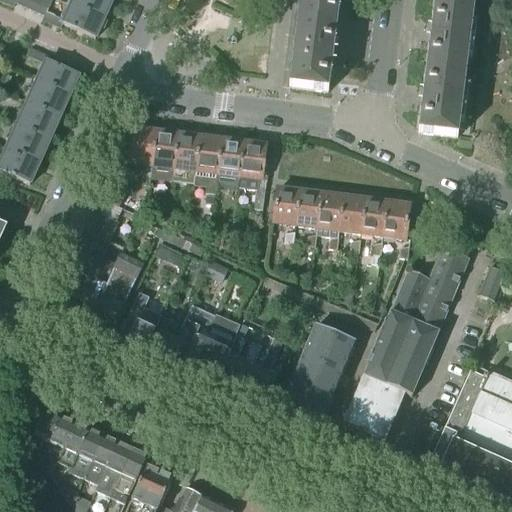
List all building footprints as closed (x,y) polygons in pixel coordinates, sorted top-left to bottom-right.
[(0,0),(0,4),(12,10),(14,6),(16,2),(11,0),(0,0)] [(14,6),(44,19),(46,15),(52,1),(51,0),(16,0),(16,2),(14,6)] [(71,0),(73,1),(71,5),(104,20),(113,0),(71,0)] [(298,11),(296,26),(335,30),(338,7),(339,5),(339,0),(299,0),(298,10),(298,11)] [(434,0),(434,7),(473,12),(474,0),(434,0)] [(104,20),(71,5),(63,23),(61,27),(95,41),(104,20)] [(429,47),(426,71),(465,75),(467,61),(467,60),(468,50),(469,48),(468,48),(469,39),(470,39),(470,38),(471,27),(471,26),(473,12),(434,7),(430,33),(430,32),(430,33),(428,45),(429,45),(429,47)] [(46,15),(44,19),(42,23),(60,31),(61,27),(63,23),(46,15)] [(335,30),(296,26),(295,40),(294,39),(294,41),(293,51),(292,52),(293,52),(292,62),(291,62),(291,63),(292,63),(290,74),(290,75),(288,90),(327,95),(331,68),(333,56),(332,56),(335,30)] [(26,59),(44,67),(45,63),(47,59),(29,51),(26,59)] [(44,67),(36,85),(68,100),(78,78),(45,63),(44,67)] [(465,75),(426,71),(423,93),(423,96),(422,96),(420,109),(421,109),(418,135),(457,140),(459,125),(459,124),(460,113),(461,113),(461,112),(460,112),(461,102),(462,103),(462,101),(463,91),(464,90),(463,90),(465,75)] [(11,88),(14,81),(6,77),(3,85),(11,88)] [(36,85),(26,107),(59,122),(68,100),(36,85)] [(26,107),(16,129),(49,144),(59,122),(26,107)] [(16,129),(6,151),(39,166),(49,144),(16,129)] [(129,166),(151,169),(155,135),(133,132),(129,166)] [(151,169),(150,182),(172,185),(173,179),(171,179),(176,138),(155,135),(151,169)] [(172,185),(193,188),(199,141),(176,138),(171,179),(173,179),(172,185)] [(205,194),(214,195),(220,144),(199,141),(193,188),(205,190),(205,194)] [(457,150),(471,151),(473,144),(458,142),(457,150)] [(220,144),(215,189),(237,192),(237,191),(237,188),(242,146),(220,144)] [(265,149),(242,146),(237,188),(237,191),(248,192),(255,193),(254,202),(253,212),(262,213),(266,183),(267,172),(269,156),(264,155),(265,149)] [(39,166),(6,151),(0,164),(0,174),(11,179),(11,180),(15,182),(15,181),(29,187),(39,166)] [(140,187),(148,188),(150,176),(142,177),(140,187)] [(105,205),(117,210),(126,190),(114,185),(105,205)] [(272,226),(295,229),(299,195),(276,192),(272,226)] [(295,229),(317,232),(321,198),(299,195),(295,229)] [(213,207),(214,198),(206,197),(205,206),(213,207)] [(338,242),(339,234),(343,201),(321,198),(317,232),(316,239),(336,242),(338,242)] [(339,234),(360,237),(364,203),(343,201),(339,234)] [(360,237),(383,239),(387,206),(364,203),(360,237)] [(387,206),(383,239),(404,242),(406,231),(411,232),(413,216),(408,215),(409,209),(387,206)] [(96,215),(91,227),(113,236),(118,225),(96,215)] [(167,224),(186,233),(187,222),(168,219),(167,224)] [(91,227),(86,238),(108,247),(113,236),(91,227)] [(155,239),(166,244),(169,236),(158,231),(155,239)] [(169,236),(166,244),(200,259),(203,252),(169,236)] [(284,247),(292,248),(294,236),(285,238),(284,247)] [(86,238),(81,249),(103,259),(108,247),(86,238)] [(306,250),(314,251),(315,239),(307,240),(306,250)] [(327,253),(336,254),(338,242),(336,242),(329,243),(327,253)] [(349,255),(358,257),(360,244),(351,245),(349,255)] [(371,258),(380,260),(381,247),(372,248),(371,258)] [(76,260),(91,267),(98,270),(103,259),(81,249),(76,260)] [(155,258),(166,264),(177,269),(181,260),(170,255),(159,249),(159,250),(155,258)] [(385,326),(383,331),(344,426),(360,432),(360,433),(362,434),(362,433),(365,434),(365,435),(367,436),(367,435),(385,442),(389,432),(403,397),(411,401),(468,262),(441,250),(428,283),(412,276),(413,275),(413,274),(413,273),(413,271),(412,270),(411,270),(410,269),(409,269),(408,269),(407,269),(406,270),(405,270),(404,271),(404,272),(404,274),(404,275),(404,276),(405,277),(391,312),(386,310),(380,324),(385,326)] [(399,252),(398,262),(407,263),(408,251),(399,252)] [(114,268),(105,287),(128,298),(144,266),(121,254),(114,268)] [(477,299),(495,307),(510,270),(492,262),(477,299)] [(221,285),(227,273),(221,270),(211,265),(205,278),(221,285)] [(60,313),(76,321),(94,283),(96,277),(98,270),(91,267),(81,290),(73,287),(60,313)] [(240,288),(243,280),(232,275),(229,282),(240,288)] [(76,321),(92,328),(104,302),(99,299),(105,287),(94,283),(76,321)] [(104,302),(92,328),(109,335),(128,298),(105,287),(99,299),(104,302)] [(125,327),(122,333),(123,334),(126,335),(130,338),(127,344),(146,352),(154,334),(161,319),(153,316),(144,311),(148,302),(148,301),(148,300),(139,297),(138,297),(137,299),(136,302),(125,327)] [(184,325),(189,313),(182,310),(177,322),(184,325)] [(154,334),(146,352),(164,360),(172,342),(176,344),(183,329),(161,319),(154,334)] [(216,339),(199,376),(217,384),(229,356),(228,356),(235,340),(234,339),(237,332),(214,322),(208,335),(216,339)] [(164,360),(182,368),(199,332),(184,325),(183,329),(176,344),(172,342),(164,360)] [(241,328),(235,340),(243,343),(248,331),(241,328)] [(314,329),(302,357),(343,374),(355,346),(314,329)] [(182,368),(199,376),(216,339),(208,335),(199,332),(182,368)] [(256,335),(251,346),(259,350),(265,338),(256,334),(256,335)] [(217,384),(232,390),(244,363),(237,360),(244,344),(244,343),(243,343),(235,340),(228,356),(229,356),(217,384)] [(273,341),(268,353),(266,357),(275,361),(282,345),(273,341)] [(232,390),(249,398),(261,370),(253,367),(261,350),(259,350),(251,346),(244,363),(232,390)] [(261,370),(249,398),(265,405),(277,378),(269,374),(275,361),(266,357),(261,370)] [(302,357),(291,384),(332,401),(343,374),(302,357)] [(430,468),(439,472),(484,373),(473,368),(429,468),(430,468)] [(438,475),(458,485),(505,382),(504,381),(503,381),(484,373),(439,472),(440,472),(438,475)] [(458,485),(478,493),(511,419),(511,385),(505,382),(458,485)] [(332,401),(291,384),(280,412),(320,429),(332,401)] [(41,442),(48,445),(59,419),(45,412),(43,416),(32,411),(18,442),(15,462),(37,467),(41,459),(34,456),(41,442)] [(50,478),(56,466),(74,425),(59,419),(48,445),(55,448),(48,463),(51,464),(47,473),(50,478)] [(511,419),(478,493),(497,502),(498,500),(511,470),(511,419)] [(70,455),(77,458),(88,432),(74,425),(56,466),(63,469),(70,455)] [(68,476),(83,482),(102,439),(88,432),(77,458),(68,476)] [(83,482),(97,489),(117,445),(102,439),(83,482)] [(94,495),(108,501),(131,452),(117,445),(97,489),(94,495)] [(131,452),(108,501),(124,508),(147,459),(131,452)] [(498,502),(511,508),(511,470),(498,500),(497,502),(498,502)] [(158,511),(171,483),(145,471),(130,504),(143,510),(141,511),(158,511)] [(60,494),(71,509),(76,499),(77,496),(62,490),(60,494)] [(174,511),(193,511),(200,500),(184,492),(174,511)] [(71,509),(72,511),(86,511),(90,506),(76,499),(71,509)] [(227,511),(200,499),(200,500),(193,511),(227,511)]
